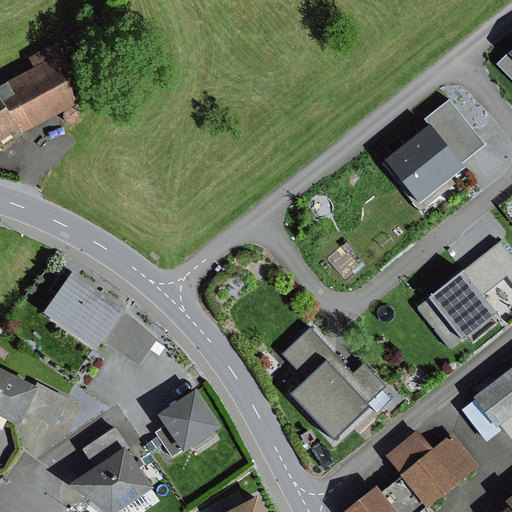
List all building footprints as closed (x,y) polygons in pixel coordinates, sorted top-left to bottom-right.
[(91,24),(72,37),(82,52),(101,39),(91,24)] [(70,63),(56,41),(30,58),(35,66),(0,87),(0,147),(77,99),(58,71),(70,63)] [(511,49),(496,65),(511,80),(511,49)] [(486,144),(450,99),(425,119),(429,124),(384,160),(420,205),(466,168),(462,164),(486,144)] [(511,286),(511,255),(500,241),(416,306),(450,350),(497,314),(483,296),(506,278),(511,286)] [(73,273),(44,313),(97,351),(102,342),(139,366),(158,340),(134,319),(124,312),(125,310),(73,273)] [(354,373),(312,328),(283,355),(308,382),(293,396),(335,440),(371,406),(368,403),(386,386),(365,363),(354,373)] [(0,368),(0,417),(20,427),(40,388),(0,368)] [(511,368),(473,398),(496,429),(511,416),(511,368)] [(47,388),(32,416),(55,427),(69,399),(47,388)] [(196,389),(157,415),(164,425),(155,432),(172,458),(182,451),(183,453),(222,428),(196,389)] [(129,447),(115,427),(82,450),(95,468),(69,486),(107,511),(119,511),(154,488),(127,448),(129,447)] [(418,431),(385,456),(402,477),(427,507),(428,509),(480,467),(452,434),(434,449),(418,431)] [(377,487),(345,511),(421,511),(427,507),(402,477),(382,493),(377,487)] [(266,511),(258,496),(226,511),(266,511)] [(510,506),(503,511),(511,511),(511,496),(506,501),(510,506)]
